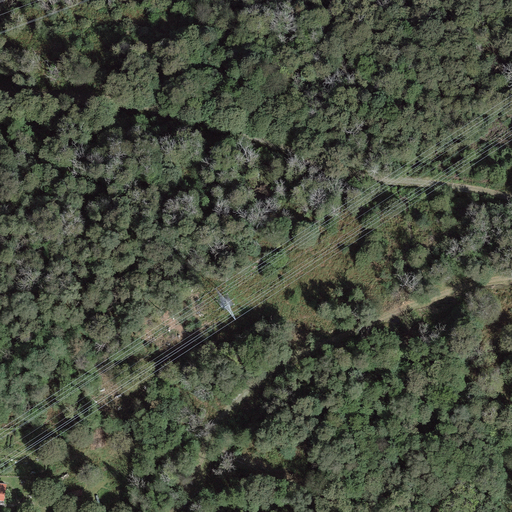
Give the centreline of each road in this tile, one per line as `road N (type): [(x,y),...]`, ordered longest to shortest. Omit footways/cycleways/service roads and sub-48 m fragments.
road 1 (track): [(0,92),(170,111),(331,167),(511,199)]
road 2 (track): [(511,284),(401,309),(269,374),(207,434),(177,511)]
road 3 (track): [(207,434),(315,495),(369,500),(453,489),(468,491),(490,511)]
